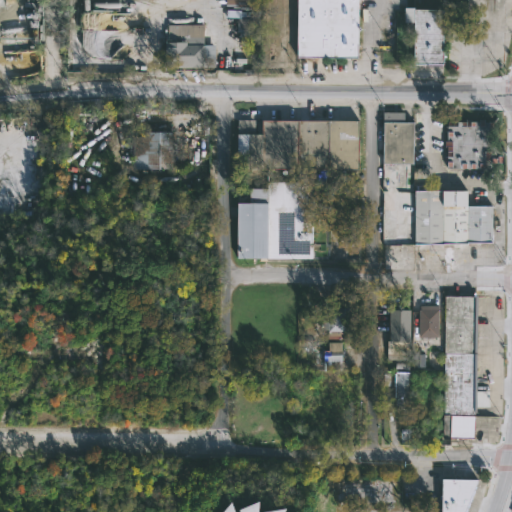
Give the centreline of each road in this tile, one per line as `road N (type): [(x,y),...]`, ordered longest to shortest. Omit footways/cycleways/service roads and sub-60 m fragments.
road 1 (tertiary): [(511,93),(213,90),(0,100)]
road 2 (residential): [(221,416),(229,90)]
road 3 (residential): [(376,413),(380,282),(370,93)]
road 4 (residential): [(511,280),(224,281)]
road 5 (residential): [(221,416),(223,441),(0,434)]
road 6 (residential): [(74,319),(92,93)]
road 7 (residential): [(510,458),(385,458),(376,413)]
